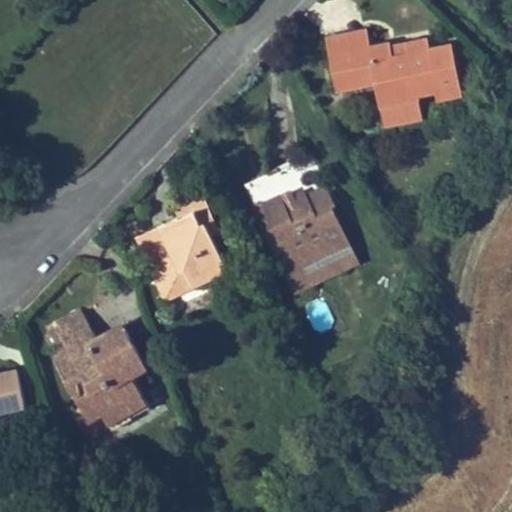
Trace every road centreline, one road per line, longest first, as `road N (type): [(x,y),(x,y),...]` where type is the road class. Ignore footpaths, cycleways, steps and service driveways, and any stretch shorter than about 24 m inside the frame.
road 1 (track): [(511,182),(461,258),(450,423),(437,445),(353,511)]
road 2 (residential): [(0,249),(73,214),(107,186),(283,0)]
